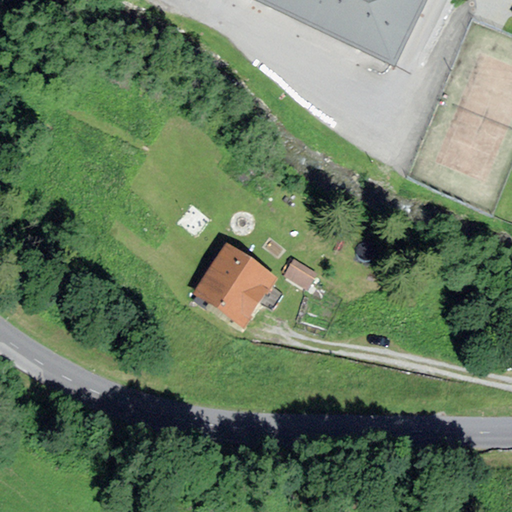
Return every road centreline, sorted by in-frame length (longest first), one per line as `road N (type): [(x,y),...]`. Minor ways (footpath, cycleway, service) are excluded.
road 1 (primary): [(511,428),(190,422),(90,392),(0,335)]
road 2 (track): [(445,0),(408,78),(395,93),(379,94),(355,89),(191,0)]
road 3 (track): [(277,332),(511,385)]
